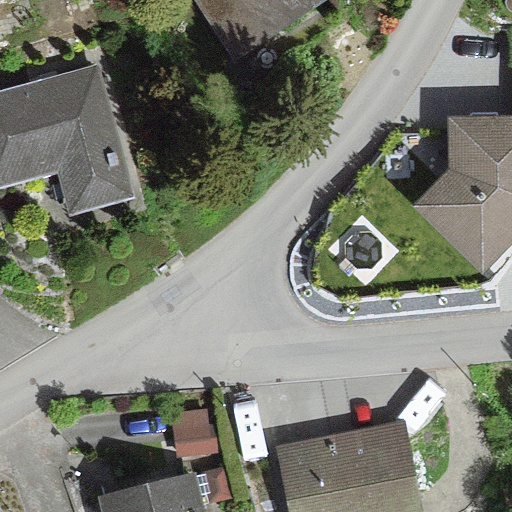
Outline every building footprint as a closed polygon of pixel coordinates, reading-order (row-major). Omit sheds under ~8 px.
[(199,0),(234,53),(309,4),(306,0),(199,0)] [(120,186),(89,75),(0,99),(0,183),(63,166),(72,200),(120,186)] [(511,130),(476,131),(477,178),(470,184),(461,176),(461,171),(456,171),(456,175),(424,209),(478,262),(511,227),(511,130)] [(413,511),(400,443),(334,455),(332,444),(278,454),(288,511),(413,511)] [(195,511),(187,478),(100,500),(102,511),(195,511)]
